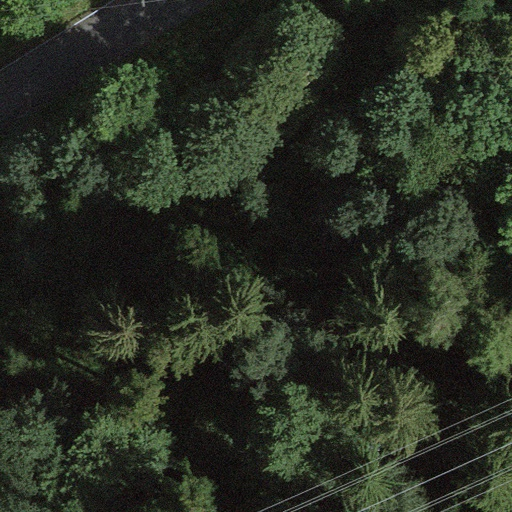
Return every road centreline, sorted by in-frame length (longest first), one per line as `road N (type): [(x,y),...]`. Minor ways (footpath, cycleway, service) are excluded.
road 1 (track): [(89,511),(242,287),(365,0)]
road 2 (unclassified): [(150,0),(0,97)]
